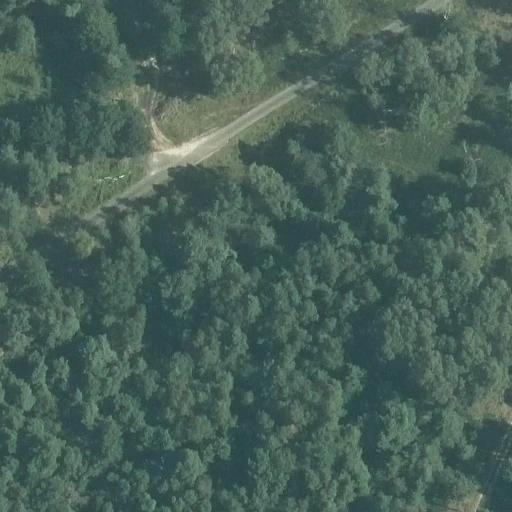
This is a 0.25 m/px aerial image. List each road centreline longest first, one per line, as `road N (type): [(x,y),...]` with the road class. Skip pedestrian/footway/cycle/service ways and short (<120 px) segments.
road 1 (unclassified): [(0,283),(448,0)]
road 2 (track): [(206,146),(367,244),(421,289),(511,390)]
road 3 (track): [(148,0),(141,34),(152,137),(178,165)]
